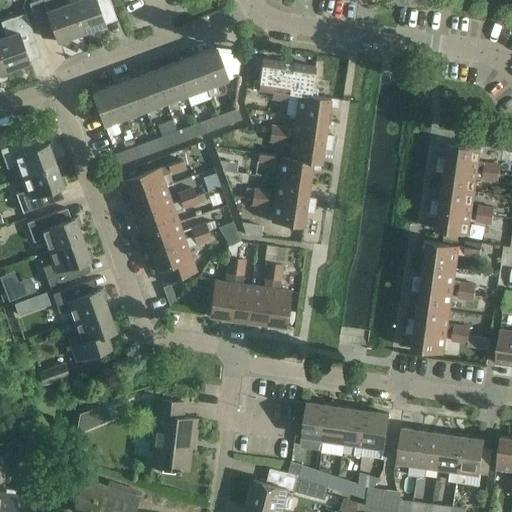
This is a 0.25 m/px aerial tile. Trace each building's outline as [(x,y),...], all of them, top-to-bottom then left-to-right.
[(57,42),(80,33),(70,3),(58,7),(55,0),(39,0),(30,4),(39,29),(51,25),(57,42)] [(110,3),(108,0),(77,0),(70,3),(80,33),(104,25),(98,8),(110,3)] [(5,35),(0,36),(0,57),(5,71),(29,62),(22,45),(34,41),(28,22),(25,14),(12,19),(1,23),(5,35)] [(193,55),(205,88),(227,80),(215,47),(193,55)] [(193,55),(173,63),(186,95),(205,88),(193,55)] [(262,59),(250,57),(248,69),(260,70),(257,88),(272,90),(284,92),(288,93),(298,94),(311,95),(315,66),(293,63),(290,84),(285,83),(281,83),(284,62),(262,58),(262,59)] [(154,70),(166,102),(186,95),(173,63),(154,70)] [(145,110),(166,102),(154,70),(133,78),(145,110)] [(112,85),(124,118),(145,110),(133,78),(112,85)] [(112,85),(92,93),(104,125),(124,118),(112,85)] [(287,101),(288,93),(284,92),(272,90),(271,98),(287,101)] [(338,99),(311,95),(298,94),(295,112),(327,117),(329,106),(337,107),(338,99)] [(237,109),(222,115),(226,125),(241,119),(237,109)] [(270,133),(332,143),(333,135),(325,134),(327,117),(295,112),(293,129),(271,126),(270,133)] [(202,122),(206,132),(220,127),(216,117),(202,122)] [(197,124),(182,130),(185,140),(201,134),(197,124)] [(161,137),(165,148),(180,142),(176,131),(161,137)] [(289,158),(321,162),(323,149),(331,150),(332,143),(270,133),(268,141),(290,145),(289,158)] [(0,149),(7,169),(18,165),(22,178),(56,166),(51,153),(55,152),(51,143),(39,147),(35,136),(0,148),(0,149)] [(141,145),(145,155),(160,150),(156,140),(141,145)] [(437,164),(477,170),(480,148),(449,143),(446,158),(438,157),(437,164)] [(121,152),(125,162),(140,157),(136,147),(121,152)] [(259,162),(274,164),(275,156),(260,154),(259,162)] [(281,157),(278,179),(309,183),(311,169),(320,170),(321,162),(289,158),(281,157)] [(167,166),(160,168),(159,167),(124,180),(137,216),(172,203),(162,175),(170,173),(185,167),(182,160),(167,166)] [(485,163),(484,171),(500,173),(501,165),(485,163)] [(437,164),(436,171),(444,173),(442,187),(474,191),(477,170),(437,164)] [(22,212),(39,207),(57,200),(54,189),(67,185),(63,176),(60,177),(56,166),(22,178),(26,190),(16,194),(22,212)] [(484,171),(483,179),(499,181),(500,173),(484,171)] [(315,198),(307,197),(309,183),(278,179),(275,200),(314,207),(315,198)] [(431,207),(471,213),(474,191),(442,187),(440,201),(432,200),(431,207)] [(195,195),(193,188),(178,193),(180,200),(195,195)] [(253,197),(268,199),(270,192),(255,189),(253,197)] [(183,209),(198,203),(195,195),(180,200),(172,203),(137,216),(143,234),(178,221),(175,212),(183,209)] [(252,205),(267,207),(268,199),(253,197),(252,205)] [(305,211),(313,213),(314,207),(275,200),(272,222),(303,226),(305,211)] [(478,206),(477,214),(493,217),(494,208),(478,206)] [(431,207),(430,214),(438,215),(436,230),(468,234),(471,213),(431,207)] [(49,251),(82,239),(78,227),(81,225),(78,216),(65,221),(61,210),(42,217),(26,223),(33,242),(44,239),(49,251)] [(493,217),(477,214),(476,222),(492,224),(493,217)] [(185,239),(208,230),(205,223),(190,228),(182,232),(178,221),(143,234),(150,252),(185,239)] [(196,271),(191,257),(187,246),(211,237),(208,230),(185,239),(150,252),(156,270),(159,269),(164,282),(196,271)] [(49,286),(65,280),(84,274),(80,263),(93,258),(90,249),(86,250),(82,239),(49,251),(53,263),(42,267),(49,286)] [(424,263),(456,268),(459,246),(419,240),(418,248),(426,249),(424,263)] [(465,255),(480,257),(481,250),(466,247),(465,255)] [(209,316),(228,319),(236,257),(229,256),(226,281),(214,280),(209,316)] [(247,321),(252,285),(242,284),(243,275),(245,259),(236,257),(228,319),(247,321)] [(247,321),(266,324),(274,263),(267,262),(265,278),(264,287),(252,285),(247,321)] [(285,327),(290,290),(279,289),(282,264),(274,263),(266,324),(285,327)] [(413,276),(412,283),(453,289),(456,268),(424,263),(422,277),(413,276)] [(9,301),(33,292),(29,280),(6,289),(9,301)] [(103,298),(107,297),(104,287),(91,292),(87,281),(52,294),(59,314),(70,310),(74,322),(108,310),(103,298)] [(412,283),(411,291),(420,292),(418,306),(450,311),(453,289),(412,283)] [(460,290),(475,293),(476,285),(461,283),(460,290)] [(511,290),(505,289),(503,305),(511,306),(511,299),(511,290)] [(460,290),(459,299),(474,301),(475,293),(460,290)] [(27,312),(23,301),(15,304),(19,314),(27,312)] [(407,319),(406,326),(446,332),(447,331),(454,332),(469,334),(470,327),(448,324),(450,311),(418,306),(416,320),(407,319)] [(76,360),(92,354),(111,347),(106,334),(119,330),(115,320),(112,322),(108,310),(74,322),(79,335),(68,339),(76,360)] [(406,326),(405,333),(414,335),(412,349),(443,354),(446,332),(406,326)] [(498,343),(495,363),(511,365),(511,330),(500,329),(498,343)] [(454,332),(453,342),(468,344),(469,334),(454,332)] [(39,373),(43,386),(69,376),(65,364),(39,373)] [(151,467),(179,471),(179,468),(187,469),(191,437),(195,437),(197,419),(181,417),(183,402),(153,398),(151,416),(157,416),(151,467)] [(328,405),(307,402),(303,436),(315,438),(313,449),(321,450),(322,450),(328,405)] [(79,413),(75,432),(76,434),(111,419),(104,403),(79,413)] [(321,450),(321,452),(342,456),(344,442),(343,442),(348,408),(328,405),(322,450),(321,450)] [(368,411),(348,408),(343,442),(344,442),(356,444),(354,456),(362,457),(368,411)] [(368,411),(362,457),(382,459),(389,414),(368,411)] [(397,463),(409,464),(408,476),(416,477),(422,431),(402,428),(397,463)] [(422,431),(416,477),(425,478),(427,467),(438,468),(443,433),(422,431)] [(438,468),(451,470),(449,481),(457,482),(463,436),(443,433),(438,468)] [(479,474),(484,439),(463,436),(457,482),(466,483),(467,473),(479,474)] [(496,469),(511,470),(511,438),(500,437),(498,456),(496,469)] [(316,482),(318,473),(291,464),(289,473),(298,475),(298,476),(316,482)] [(327,486),(316,482),(298,476),(298,475),(289,473),(270,468),(267,482),(253,479),(248,500),(282,510),(288,489),(323,498),(327,486)] [(318,473),(316,482),(327,486),(330,477),(318,473)] [(82,478),(71,511),(75,511),(132,511),(138,496),(107,486),(82,478)] [(342,491),(355,495),(357,487),(345,483),(342,491)] [(355,495),(366,499),(365,508),(383,510),(385,493),(370,491),(357,487),(355,495)] [(385,493),(383,510),(401,511),(411,511),(413,503),(399,501),(398,495),(385,493)] [(24,511),(26,498),(0,494),(0,511),(24,511)] [(344,500),(340,509),(346,511),(356,511),(359,502),(344,498),(344,500)] [(285,511),(282,511),(282,510),(248,500),(244,511),(285,511)] [(411,511),(424,511),(425,504),(413,503),(411,511)]
